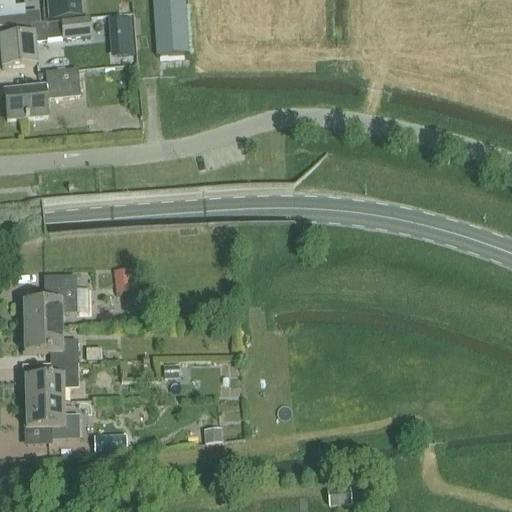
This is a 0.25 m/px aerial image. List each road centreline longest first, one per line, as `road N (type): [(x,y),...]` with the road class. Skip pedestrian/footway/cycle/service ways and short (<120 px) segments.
road 1 (unclassified): [(511,162),(406,132),(307,116),(161,152),(0,166)]
road 2 (secondary): [(511,254),(443,230),(295,211),(42,226)]
